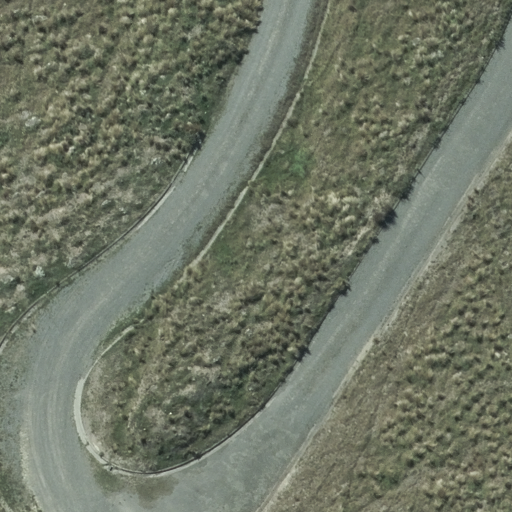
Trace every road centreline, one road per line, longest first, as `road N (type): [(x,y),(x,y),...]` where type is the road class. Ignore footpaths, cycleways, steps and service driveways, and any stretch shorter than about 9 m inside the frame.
road 1 (track): [(77,511),(51,497),(22,418),(35,366),(68,321),(134,277),(214,188),(263,90),(292,0)]
road 2 (track): [(511,77),(260,462),(191,511)]
